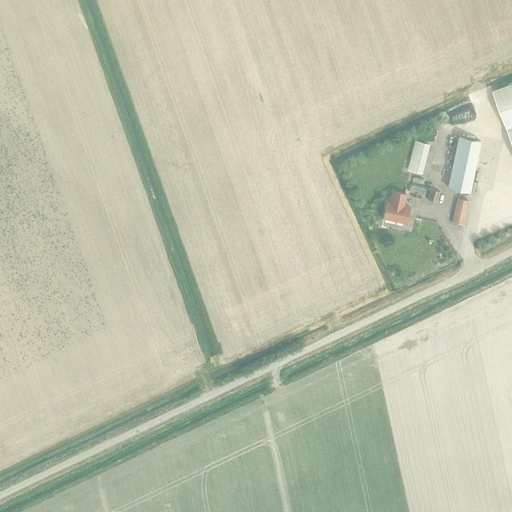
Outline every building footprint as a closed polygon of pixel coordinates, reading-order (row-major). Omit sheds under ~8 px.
[(511,84),(493,91),(507,129),(511,142),(511,84)] [(448,187),(470,192),(481,141),(458,137),(448,187)] [(429,145),(417,142),(410,171),(422,174),(429,145)] [(428,199),(438,201),(441,191),(431,188),(428,199)] [(410,207),(402,205),(405,194),(393,191),(390,202),(387,202),(383,218),(406,223),(410,207)] [(452,223),(463,225),(468,200),(457,198),(452,223)]
